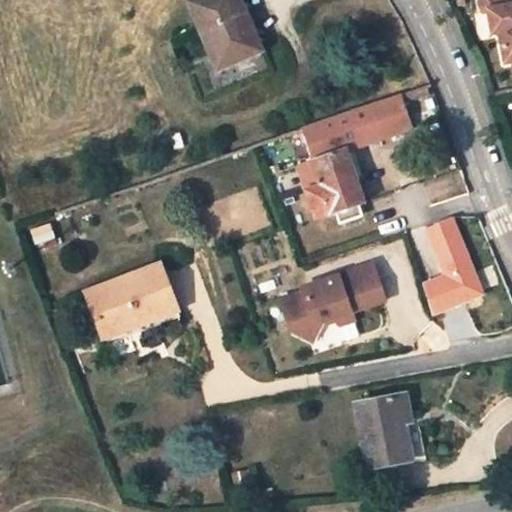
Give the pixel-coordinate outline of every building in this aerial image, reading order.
[(210,29),(226,65),(260,51),(238,0),(198,0),(191,3),(203,32),(210,29)] [(511,0),(485,0),(489,13),(494,12),(498,35),(505,34),(511,65),(511,64),(511,0)] [(226,65),(210,29),(203,32),(219,69),(226,65)] [(307,191),(315,216),(317,217),(330,212),(331,215),(337,213),(340,223),(362,215),(358,205),(364,203),(356,179),(346,151),(352,149),(392,135),(401,132),(412,128),(403,102),(429,93),(426,86),(280,136),(283,144),(305,136),(315,166),(308,169),(311,176),(304,179),(308,190),(307,191)] [(401,132),(392,135),(394,141),(403,138),(401,132)] [(352,149),(346,151),(356,179),(363,177),(352,149)] [(422,284),(435,316),(487,296),(455,215),(426,227),(445,275),(422,284)] [(281,300),(292,332),(312,342),(323,321),(332,318),(340,325),(355,320),(352,310),(384,300),(372,264),(303,288),(304,292),(281,300)] [(160,267),(90,294),(104,330),(135,318),(138,325),(177,310),(163,274),(160,267)] [(135,318),(104,330),(107,337),(127,329),(138,325),(135,318)] [(355,403),(366,466),(411,458),(403,415),(408,414),(405,394),(355,403)]
